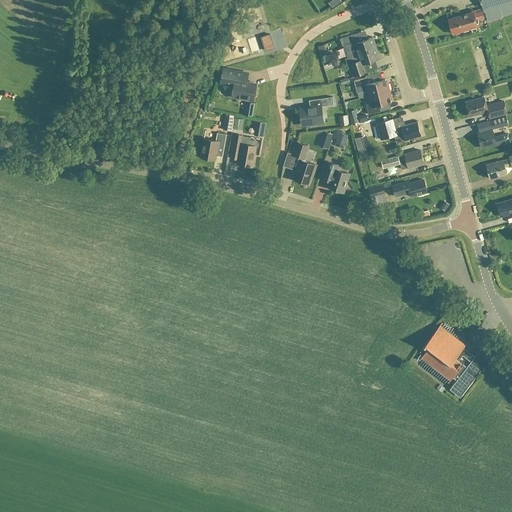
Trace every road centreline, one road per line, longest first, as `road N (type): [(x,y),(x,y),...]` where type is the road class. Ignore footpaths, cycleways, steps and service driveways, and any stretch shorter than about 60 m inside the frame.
road 1 (unclassified): [(471,221),(386,234),(224,189),(0,147)]
road 2 (tertiary): [(471,221),(404,0)]
road 3 (residential): [(382,0),(299,47),(279,85),(281,110)]
